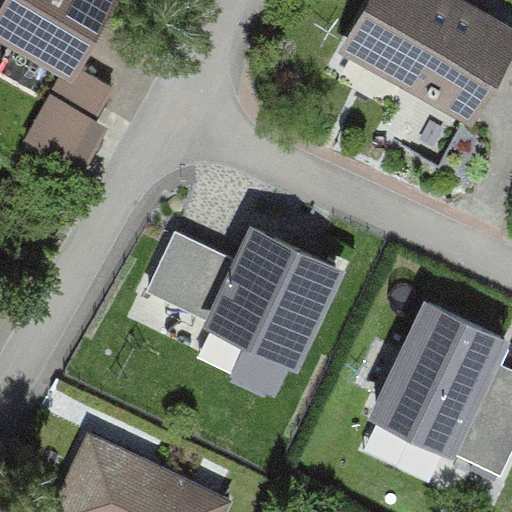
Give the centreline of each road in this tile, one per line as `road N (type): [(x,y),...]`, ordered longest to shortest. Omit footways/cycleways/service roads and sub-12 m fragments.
road 1 (residential): [(511,268),(172,111)]
road 2 (residential): [(0,408),(172,111)]
road 3 (residential): [(172,111),(234,0)]
